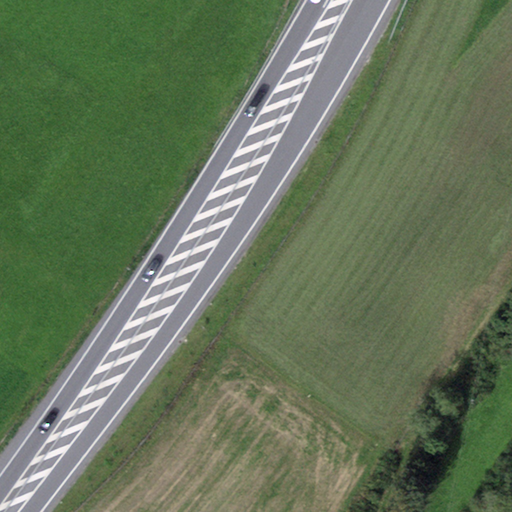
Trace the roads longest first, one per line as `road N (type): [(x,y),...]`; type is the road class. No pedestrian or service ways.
road 1 (trunk): [(18,511),(231,223),(369,0)]
road 2 (trunk): [(322,0),(196,210),(0,490)]
